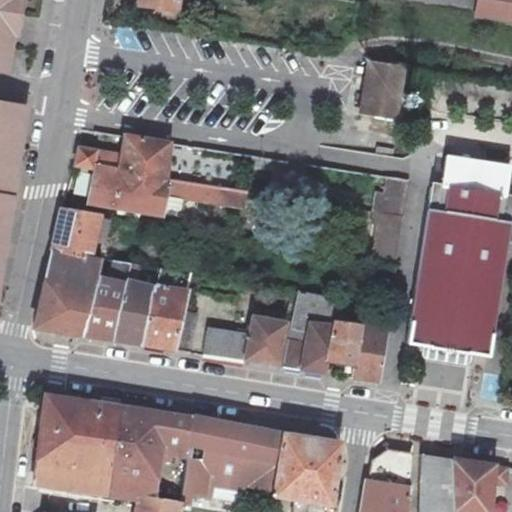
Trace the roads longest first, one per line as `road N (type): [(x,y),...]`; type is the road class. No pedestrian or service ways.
road 1 (residential): [(79,0),(14,357)]
road 2 (secondary): [(14,357),(363,413)]
road 3 (secondary): [(363,413),(511,437)]
road 4 (unclassified): [(0,485),(14,357)]
